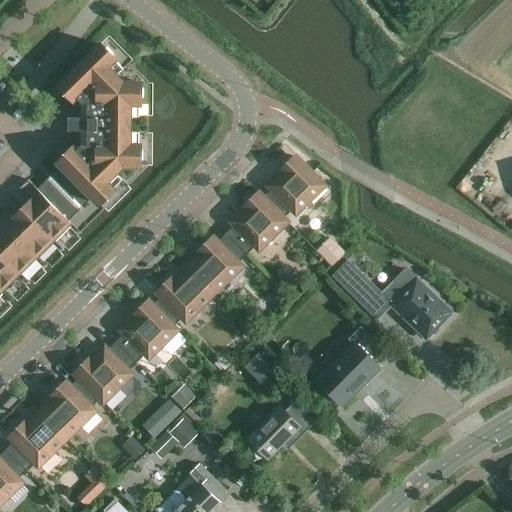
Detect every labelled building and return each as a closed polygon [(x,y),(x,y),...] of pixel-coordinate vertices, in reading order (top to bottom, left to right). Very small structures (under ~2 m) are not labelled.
[(102,48),(99,45),(59,85),(74,101),(76,99),(81,105),(81,118),(68,118),(68,131),(81,131),(81,145),(75,151),(73,149),(58,164),(60,166),(36,190),(68,222),(92,199),(98,205),(100,202),(105,202),(111,197),(111,192),(113,190),(106,183),(122,167),(139,167),(139,164),(142,161),(142,152),(139,149),(139,146),(129,146),(129,105),(139,105),(139,101),(142,98),(143,90),(139,87),(139,84),(124,83),(107,68),(114,61),(112,58),(112,54),(106,48),(102,48)] [(271,190),(262,198),(283,219),(292,211),(295,214),(308,201),(308,202),(324,186),(296,158),(293,160),(287,160),(283,164),(283,170),(280,173),(281,174),(268,187),(271,190)] [(27,181),(18,189),(31,202),(23,211),(52,241),(70,223),(68,222),(36,190),(28,181),(27,181)] [(234,226),(225,234),(246,255),(255,247),(258,250),(271,238),(287,222),(283,219),(262,198),(259,194),(256,197),(256,196),(250,196),(246,201),(246,206),(246,207),(243,209),(244,210),(231,223),(234,226)] [(0,222),(35,258),(38,255),(52,241),(23,211),(14,219),(1,206),(0,207),(0,222)] [(0,256),(18,274),(35,258),(0,222),(0,256)] [(198,255),(186,267),(213,295),(225,282),(226,283),(242,267),(238,263),(246,255),(225,234),(217,242),(214,239),(211,241),(210,241),(205,241),(200,245),(200,251),(201,251),(198,254),(198,255)] [(315,250),(331,266),(344,253),(328,237),(315,250)] [(0,290),(1,291),(18,274),(0,256),(0,290)] [(346,260),(331,277),(374,319),(389,303),(381,295),(382,294),(346,260)] [(161,298),(152,306),(173,327),(181,319),(185,323),(201,307),(213,295),(186,267),(173,279),(170,281),(164,281),(160,285),(159,291),(160,291),(157,294),(161,298)] [(382,294),(381,295),(389,303),(392,306),(426,338),(450,313),(416,281),(404,293),(393,283),(382,294)] [(279,304),(294,296),(290,287),(274,295),(279,304)] [(124,334),(115,342),(136,363),(144,355),(148,358),(161,346),(177,331),(173,327),(152,306),(149,302),(146,305),(140,304),(136,309),(135,314),(136,315),(133,318),(134,318),(121,331),(124,334)] [(353,344),(316,381),(339,404),(357,386),(360,389),(380,368),(373,362),(383,351),(360,328),(349,340),(353,344)] [(75,375),(78,379),(99,400),(103,403),(119,388),(118,388),(131,375),(128,371),(136,363),(115,342),(107,350),(104,347),(91,360),(90,359),(88,362),(87,362),(81,362),(77,366),(77,372),(75,375)] [(246,365),(266,386),(279,373),(259,353),(246,365)] [(91,408),(99,400),(78,379),(70,386),(66,383),(64,386),(63,385),(58,385),(53,390),(53,395),(53,396),(51,398),(51,399),(39,411),(66,439),(78,427),(79,427),(95,411),(91,408)] [(181,411),(197,405),(193,395),(177,401),(181,411)] [(280,408),(248,440),(268,459),(287,440),(292,445),(313,423),(294,404),(285,413),(280,408)] [(14,442),(5,450),(26,471),(34,463),(38,467),(54,451),(66,439),(39,411),(26,424),(26,423),(23,426),(23,425),(17,425),(12,429),(12,435),(13,436),(10,438),(14,442)] [(148,428),(136,439),(148,452),(160,441),(148,428)] [(214,453),(227,438),(216,428),(203,443),(214,453)] [(0,504),(8,496),(21,483),(18,480),(26,471),(5,450),(0,455),(0,504)] [(189,475),(155,509),(157,511),(227,511),(228,511),(220,503),(229,494),(199,465),(189,475)] [(127,511),(117,502),(106,511),(127,511)]
